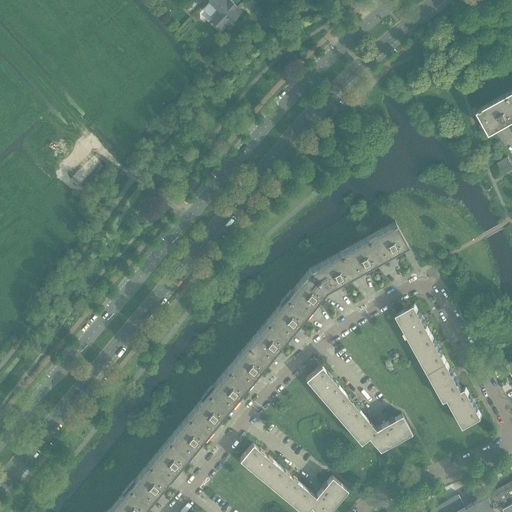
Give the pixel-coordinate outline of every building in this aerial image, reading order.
[(235,12),(239,9),(236,6),(236,5),(230,0),(209,0),(207,3),(217,12),(219,10),(219,11),(211,20),(221,30),(230,20),(231,21),(232,20),(234,20),(237,18),(237,17),(237,15),(237,14),(235,12)] [(208,61),(199,54),(195,58),(204,66),(208,61)] [(511,119),(511,100),(507,92),(481,107),(493,130),(507,122),(508,125),(511,122),(511,120),(511,119)] [(511,164),(508,156),(497,163),(501,170),(511,164)] [(397,249),(407,244),(395,221),(368,236),(380,258),(393,251),(395,254),(399,252),(397,249)] [(371,264),(380,258),(368,236),(340,251),(353,274),(366,266),(368,269),(372,267),(371,264)] [(353,274),(340,251),(309,268),(326,289),(339,281),(341,284),(345,282),(344,279),(353,274)] [(321,299),(319,297),(326,289),(309,268),(287,296),(306,312),(316,301),(318,303),(321,299)] [(306,312),(287,296),(267,319),(287,336),(296,324),(299,326),(300,325),(302,323),(299,321),(306,312)] [(431,332),(422,316),(415,303),(397,313),(413,342),(431,332)] [(282,346),(280,345),(287,336),(267,319),(247,343),(267,360),(277,348),(279,350),(282,346)] [(446,361),(437,344),(431,332),(413,342),(428,371),(446,361)] [(262,370),(260,368),(267,360),(247,343),(227,367),(247,384),(257,372),(259,374),(262,370)] [(511,355),(502,361),(505,366),(507,365),(511,372),(511,355)] [(462,389),(453,373),(446,361),(428,371),(445,400),(448,398),(448,397),(462,389)] [(343,389),(332,377),(321,364),(305,378),(327,403),(343,389)] [(243,394),(240,392),(247,384),(227,367),(208,391),(228,407),(237,395),(240,397),(243,394)] [(482,416),(473,399),(466,387),(462,389),(448,397),(448,398),(464,426),(482,416)] [(348,427),(364,414),(343,389),(327,403),(348,427)] [(223,418),(220,416),(228,407),(208,391),(188,414),(208,431),(217,419),(220,421),(223,418)] [(380,449),(411,431),(401,413),(375,428),(364,414),(348,427),(361,442),(368,435),(380,449)] [(203,441),(201,439),(208,431),(188,414),(168,438),(188,455),(198,443),(200,445),(203,441)] [(183,465),(181,463),(188,455),(168,438),(148,462),(168,478),(178,467),(180,469),(183,465)] [(278,464),(268,456),(252,443),(239,458),(265,479),(278,464)] [(164,489),(161,487),(168,478),(148,462),(129,486),(149,502),(158,490),(161,492),(164,489)] [(303,484),(293,476),(278,464),(265,479),(289,500),(303,484)] [(319,511),(327,511),(338,499),(347,488),(332,475),(315,495),(303,484),(289,500),(303,511),(304,511),(311,505),(319,511)] [(488,511),(501,505),(503,508),(504,507),(506,511),(511,511),(511,480),(465,506),(458,494),(432,509),(433,511),(488,511)] [(143,511),(142,511),(149,502),(129,486),(109,509),(111,511),(143,511)]
